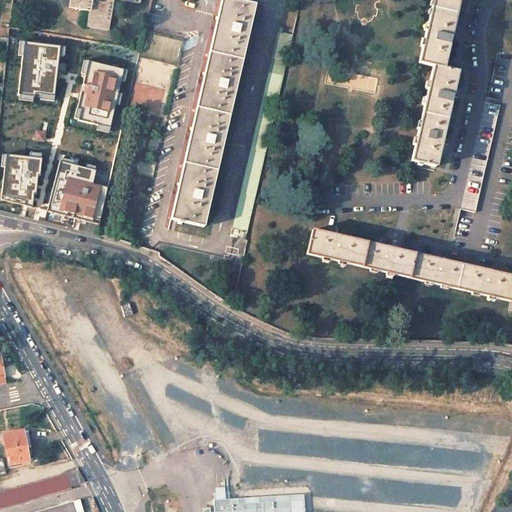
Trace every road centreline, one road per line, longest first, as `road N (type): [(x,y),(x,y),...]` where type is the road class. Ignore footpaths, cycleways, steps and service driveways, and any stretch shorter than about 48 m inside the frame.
road 1 (unclassified): [(30,232),(121,254),(249,331),(301,350),(511,361)]
road 2 (unknown): [(142,360),(91,275),(58,270),(51,282),(157,473)]
road 3 (residential): [(314,204),(443,198),(458,186),(481,81),(478,29),(491,0)]
road 4 (unknown): [(485,481),(493,442),(263,417)]
road 5 (unknown): [(243,452),(485,481)]
road 6 (residential): [(479,245),(511,98)]
road 7 (unknown): [(142,360),(182,426),(228,437),(243,452)]
road 8 (unclassified): [(111,511),(45,384)]
road 9 (unknown): [(263,417),(142,360)]
